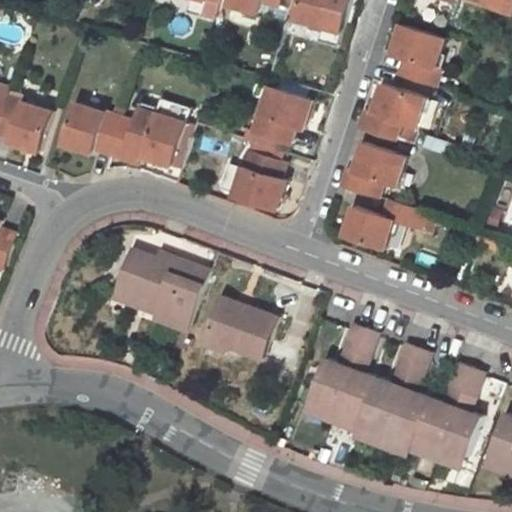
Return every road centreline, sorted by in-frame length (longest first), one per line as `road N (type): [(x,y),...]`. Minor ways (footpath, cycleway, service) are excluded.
road 1 (unclassified): [(19,377),(91,390),(252,468),(386,511)]
road 2 (residential): [(380,0),(299,248)]
road 3 (unclassified): [(68,202),(121,188),(299,248)]
road 4 (unclassified): [(299,248),(511,330)]
road 5 (unclassified): [(19,377),(15,341),(68,202)]
